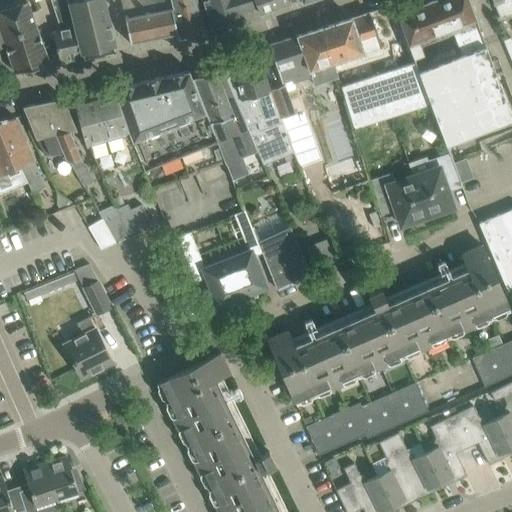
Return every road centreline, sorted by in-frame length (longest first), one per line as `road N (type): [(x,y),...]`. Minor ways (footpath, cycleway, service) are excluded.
road 1 (residential): [(135,381),(475,229)]
road 2 (residential): [(0,93),(255,33),(347,0)]
road 3 (residential): [(199,511),(135,381)]
